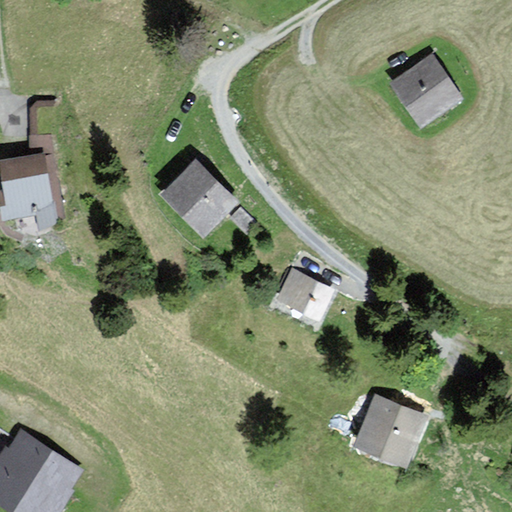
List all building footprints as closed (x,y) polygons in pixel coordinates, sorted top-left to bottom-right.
[(459,98),(433,57),(394,81),(421,122),(459,98)] [(38,211),(40,222),(62,218),(50,136),(31,138),(34,156),(3,161),(7,191),(1,192),(4,216),(38,211)] [(235,201),(196,162),(165,193),(204,232),(235,201)] [(331,290),(294,271),(281,297),(318,315),(331,290)] [(405,462),(425,417),(377,396),(357,441),(405,462)] [(54,511),(81,469),(23,433),(12,450),(7,447),(0,458),(0,499),(20,511),(54,511)]
